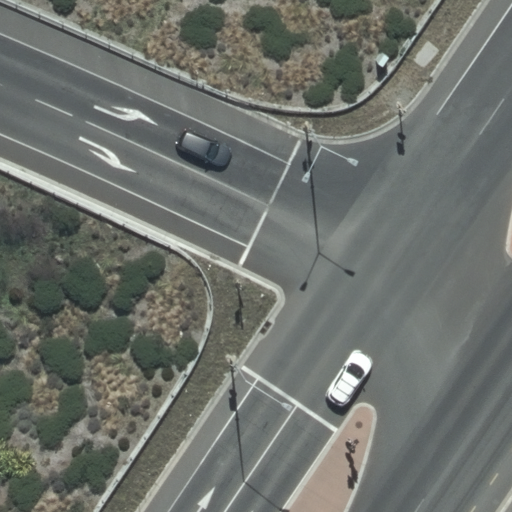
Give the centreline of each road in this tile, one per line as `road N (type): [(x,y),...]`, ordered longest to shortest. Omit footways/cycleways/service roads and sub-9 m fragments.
road 1 (motorway): [(0,73),(391,260)]
road 2 (secondary): [(227,511),(391,260)]
road 3 (secondary): [(391,260),(511,82)]
road 4 (secondary): [(511,363),(408,511)]
road 5 (motorway): [(391,260),(511,317)]
